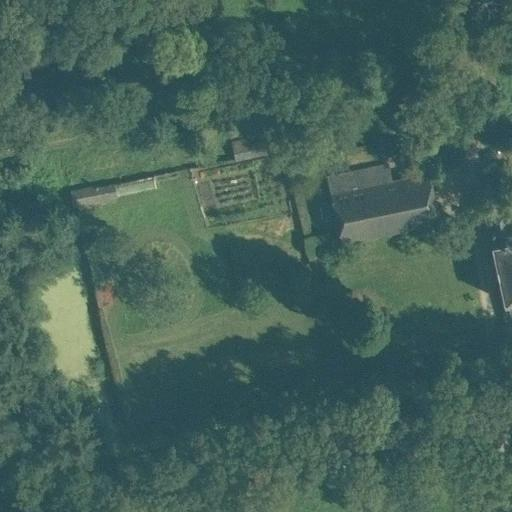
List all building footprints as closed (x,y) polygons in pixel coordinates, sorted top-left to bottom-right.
[(284,150),(281,133),(230,143),(233,160),(284,150)] [(327,176),(341,243),(438,221),(428,173),(392,181),(388,162),(327,176)] [(511,200),(507,202),(509,210),(490,214),(487,199),(492,198),(491,198),(482,200),(503,301),(506,301),(509,313),(511,312),(511,200)] [(354,334),(357,349),(372,346),(369,331),(354,334)] [(262,365),(314,362),(313,347),(261,350),(262,365)]
